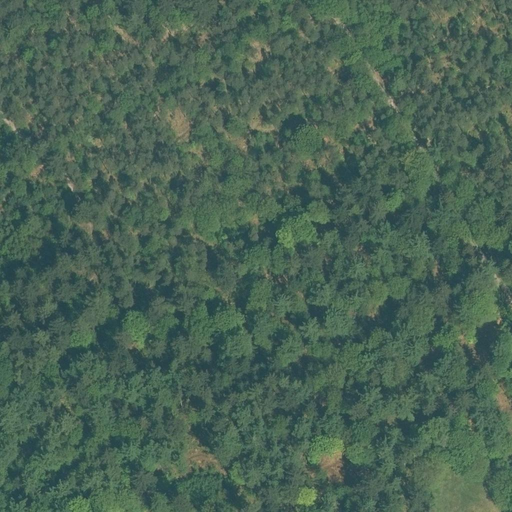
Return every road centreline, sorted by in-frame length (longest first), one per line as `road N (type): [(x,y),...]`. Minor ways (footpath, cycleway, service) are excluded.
road 1 (track): [(325,0),(511,305)]
road 2 (track): [(0,114),(76,197),(98,263),(89,284),(0,337)]
